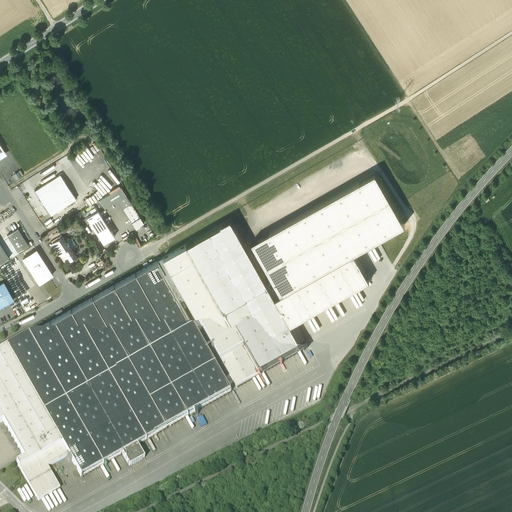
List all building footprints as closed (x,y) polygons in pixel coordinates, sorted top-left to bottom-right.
[(273,280),(267,283),(300,341),(304,339),(294,322),(370,280),(354,253),(405,224),(376,172),(252,242),(273,280)] [(76,199),(60,174),(34,190),(51,216),(76,199)] [(121,187),(99,200),(105,209),(117,201),(126,195),(121,187)] [(117,201),(122,209),(131,203),(126,195),(117,201)] [(122,209),(136,229),(140,227),(139,226),(144,223),(131,203),(122,209)] [(115,237),(98,211),(80,222),(83,227),(92,222),(105,243),(115,237)] [(163,258),(157,261),(180,301),(183,299),(193,317),(190,319),(228,386),(234,383),(237,389),(305,351),(305,350),(308,348),(304,341),(301,343),(300,341),(267,283),(231,219),(162,258),(163,258)] [(28,245),(18,228),(7,235),(18,252),(28,245)] [(63,237),(52,243),(59,254),(64,251),(70,260),(75,256),(63,237)] [(0,244),(0,263),(9,258),(0,244)] [(52,275),(36,250),(23,258),(39,284),(52,275)] [(15,261),(3,266),(6,272),(17,266),(15,261)] [(157,261),(92,297),(166,429),(232,392),(228,386),(190,319),(193,317),(183,299),(180,301),(157,261)] [(4,283),(0,284),(0,306),(13,300),(4,283)] [(166,429),(92,297),(6,346),(62,444),(68,455),(81,477),(166,429)] [(6,346),(0,349),(0,422),(3,421),(24,458),(16,462),(19,468),(62,444),(6,346)] [(60,489),(48,467),(68,455),(62,444),(19,468),(38,501),(60,489)]
